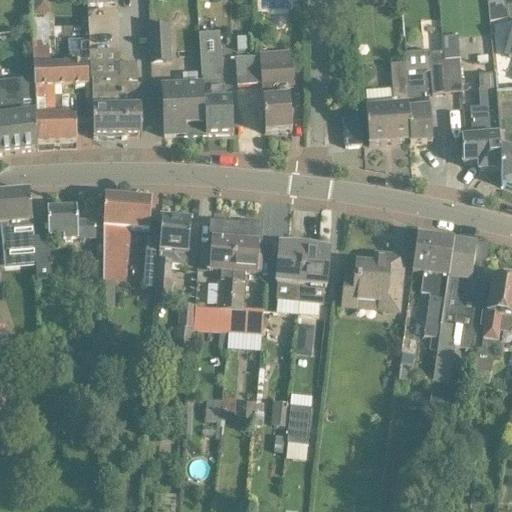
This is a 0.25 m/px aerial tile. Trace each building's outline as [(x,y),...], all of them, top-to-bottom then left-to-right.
[(53,46),(51,0),(35,0),(36,47),(53,46)] [(115,0),(85,0),(86,9),(116,8),(115,0)] [(169,29),(148,30),(149,68),(170,67),(169,29)] [(223,90),(221,90),(218,38),(199,38),(202,87),(204,128),(205,137),(204,137),(204,138),(205,138),(205,139),(233,138),(231,103),(224,103),(223,90)] [(32,49),(34,92),(36,146),(76,145),(74,99),(54,100),(54,90),(87,88),(86,65),(89,65),(88,47),(79,48),(80,55),(68,56),(69,66),(49,67),(48,49),(32,49)] [(92,97),(136,96),(136,67),(119,67),(119,54),(88,55),(90,83),(92,83),(92,97)] [(442,55),(428,57),(429,65),(430,75),(432,99),(447,97),(444,64),(443,55),(442,55)] [(237,90),(261,88),(259,70),(259,59),(234,61),(237,90)] [(459,62),(444,64),(447,97),(462,96),(459,62)] [(365,113),(366,129),(368,149),(409,146),(409,148),(411,148),(405,81),(404,67),(390,68),(392,92),(394,111),(365,113)] [(259,70),(261,88),(264,137),(291,135),(289,101),(275,102),(274,87),(294,86),(292,68),(259,70)] [(405,81),(411,148),(431,147),(425,75),(416,76),(417,80),(405,81)] [(472,141),(461,142),(462,160),(461,160),(462,168),(477,167),(478,175),(500,174),(498,145),(494,98),(496,98),(494,78),(478,79),(480,111),(481,117),(470,118),(472,141)] [(162,90),(163,120),(164,140),(194,139),(194,129),(204,128),(202,87),(162,90)] [(0,94),(0,120),(0,122),(4,158),(37,154),(36,146),(34,92),(0,94)] [(140,96),(136,96),(92,97),(93,144),(94,144),(95,140),(114,138),(113,136),(118,136),(118,141),(125,141),(125,140),(141,140),(140,96)] [(361,150),(359,121),(342,122),(344,151),(361,150)] [(508,144),(498,145),(500,174),(501,190),(511,193),(511,140),(508,141),(508,144)] [(0,228),(1,239),(33,236),(29,196),(0,198),(0,228)] [(149,233),(151,204),(104,201),(103,230),(103,285),(118,285),(124,284),(125,249),(128,249),(129,232),(149,233)] [(63,238),(63,242),(95,241),(95,225),(77,225),(76,212),(47,213),(48,239),(63,238)] [(156,284),(155,294),(155,300),(168,301),(171,268),(187,269),(188,258),(190,225),(161,223),(158,256),(156,284)] [(230,313),(236,229),(212,227),(210,258),(207,258),(205,274),(220,275),(220,285),(219,285),(217,312),(230,313)] [(236,229),(230,313),(229,336),(261,338),(263,313),(243,312),(244,286),(244,277),(259,278),(260,262),(257,261),(260,230),(236,229)] [(48,239),(33,240),(34,252),(34,268),(48,267),(48,239)] [(439,342),(453,245),(447,244),(416,240),(414,260),(412,275),(423,277),(420,297),(430,299),(424,339),(439,342)] [(453,245),(439,342),(427,425),(442,427),(454,350),(473,352),(486,266),(474,264),(476,248),(459,246),(453,245)] [(299,306),(301,289),(304,252),(290,250),(279,249),(276,287),(275,304),(299,306)] [(304,252),(301,289),(299,306),(322,308),(324,291),(325,291),(329,254),(304,252)] [(397,317),(401,281),(403,261),(382,258),(381,269),(356,266),(355,282),(345,281),(343,302),(376,305),(375,314),(397,317)] [(511,324),(511,282),(506,282),(503,285),(492,283),(487,314),(481,313),(478,329),(484,330),(483,342),(496,344),(498,334),(510,336),(511,324)] [(176,332),(171,372),(188,374),(192,334),(176,332)] [(475,359),(471,384),(487,387),(495,345),(481,342),(478,360),(475,359)] [(80,360),(79,392),(100,392),(101,360),(80,360)] [(274,430),(273,441),(285,442),(286,434),(287,434),(289,407),(272,405),(270,429),(274,430)] [(289,410),(286,447),(307,449),(310,412),(289,410)]
